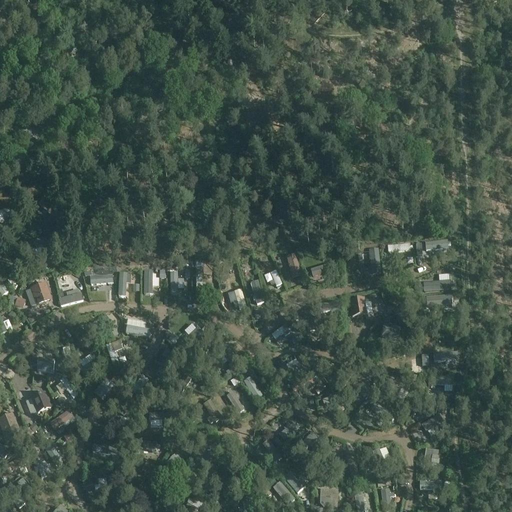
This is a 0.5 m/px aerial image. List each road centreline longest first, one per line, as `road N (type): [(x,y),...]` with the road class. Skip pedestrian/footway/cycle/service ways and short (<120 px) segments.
road 1 (track): [(458,0),(471,328),(457,441),(466,511)]
road 2 (track): [(511,6),(346,33),(308,31),(232,0)]
road 3 (track): [(144,0),(98,29),(0,29)]
